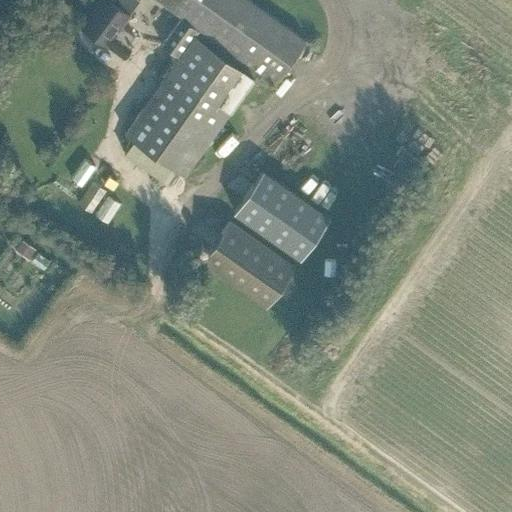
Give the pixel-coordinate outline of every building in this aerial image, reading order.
[(99,0),(82,24),(124,55),(130,45),(126,43),(133,33),(119,23),(135,0),(99,0)] [(155,0),(178,16),(160,41),(178,54),(124,129),(133,136),(175,166),(184,172),(256,71),(273,83),(304,40),(247,0),(155,0)] [(25,43),(17,52),(29,64),(37,55),(25,43)] [(133,136),(123,151),(165,180),(175,166),(133,136)] [(262,165),(232,209),(299,255),(329,213),(262,165)] [(229,218),(200,258),(266,303),(295,263),(229,218)] [(14,245),(18,249),(26,255),(33,246),(25,240),(26,239),(22,236),(14,245)]
